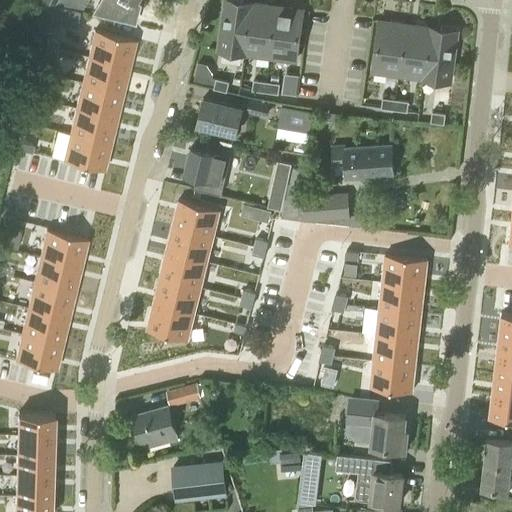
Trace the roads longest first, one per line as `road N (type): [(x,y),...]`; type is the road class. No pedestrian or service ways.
road 1 (residential): [(189,0),(96,348),(92,511)]
road 2 (residential): [(435,511),(455,406),(493,0)]
